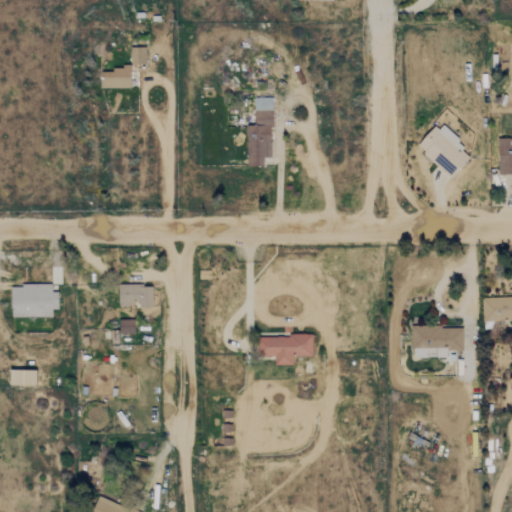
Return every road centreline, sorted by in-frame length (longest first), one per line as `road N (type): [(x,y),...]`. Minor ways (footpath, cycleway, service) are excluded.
road 1 (track): [(0,236),(511,229)]
road 2 (track): [(187,511),(185,0)]
road 3 (track): [(470,231),(463,380),(395,377),(392,323),(406,269),(469,265)]
road 4 (track): [(277,235),(280,113),(296,97),(306,104),(324,180),(327,235)]
road 5 (track): [(169,236),(171,93),(166,82),(150,81),(145,97),(171,164)]
road 6 (track): [(393,234),(385,0)]
